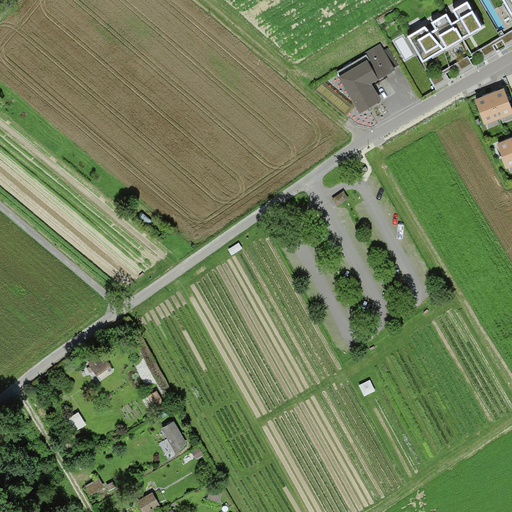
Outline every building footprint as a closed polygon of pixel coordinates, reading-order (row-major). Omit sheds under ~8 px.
[(450,22),(445,13),(434,20),(438,27),(428,32),(424,26),(410,34),(423,56),(480,24),(466,0),(454,7),(460,17),(450,22)] [(338,74),(361,113),(380,101),(371,86),(396,72),(381,47),(366,55),(367,57),(338,74)] [(315,92),(346,118),(353,110),(323,84),(315,92)] [(511,95),(509,88),(473,101),(483,128),(511,116),(511,95)] [(511,137),(494,144),(504,171),(511,167),(511,137)] [(343,190),(331,197),(336,203),(347,196),(343,190)] [(498,243),(487,248),(495,262),(505,257),(498,243)] [(111,368),(103,356),(88,366),(96,378),(111,368)] [(355,389),(346,395),(357,409),(365,403),(355,389)] [(149,395),(155,408),(164,403),(158,391),(149,395)] [(80,412),(65,420),(72,434),(88,425),(80,412)] [(163,429),(175,452),(187,446),(175,421),(163,429)] [(83,483),(90,497),(104,488),(98,476),(83,483)] [(211,488),(208,498),(220,502),(223,493),(211,488)] [(151,492),(136,501),(143,511),(148,511),(160,504),(151,492)]
